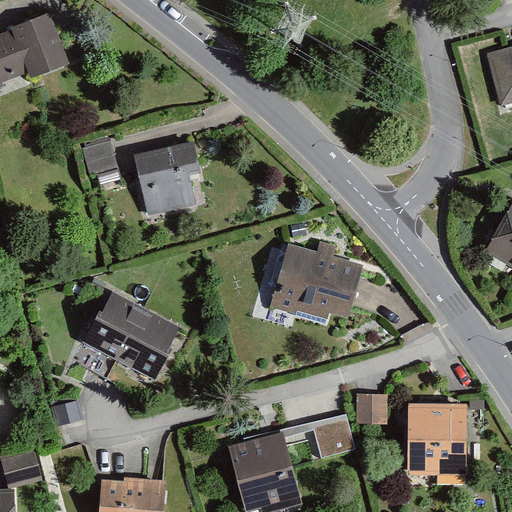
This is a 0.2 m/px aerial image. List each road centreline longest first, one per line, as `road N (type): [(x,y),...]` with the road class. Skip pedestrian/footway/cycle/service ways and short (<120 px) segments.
road 1 (residential): [(387,219),(307,135),(141,0)]
road 2 (residential): [(418,0),(447,136),(430,181),(387,219)]
road 3 (residential): [(511,387),(387,219)]
